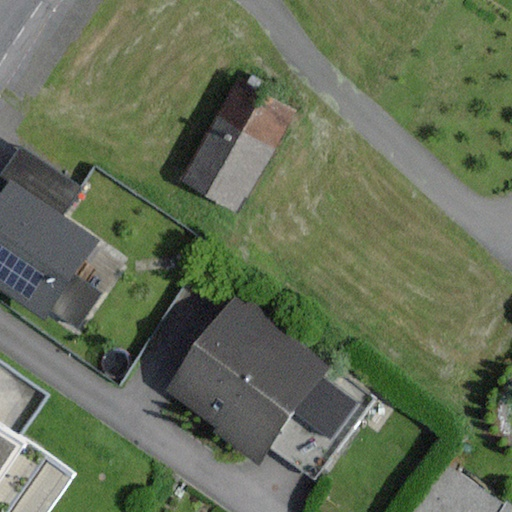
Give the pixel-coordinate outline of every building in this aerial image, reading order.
[(309,109),(256,80),(203,174),(256,203),(309,109)] [(0,272),(64,313),(115,235),(79,212),(100,180),(36,140),(0,196),(0,218),(0,219),(0,272)] [(253,304),(191,388),(276,450),(282,442),(331,477),(390,396),(342,361),(338,366),(253,304)] [(0,511),(56,511),(85,472),(0,412),(0,511)] [(511,511),(511,496),(459,459),(421,511),(511,511)]
